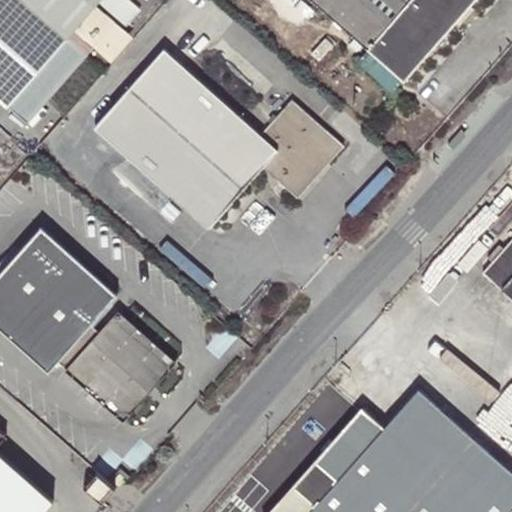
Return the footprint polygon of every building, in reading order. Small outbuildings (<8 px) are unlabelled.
[(130,4),(125,0),(0,0),(0,101),(24,123),(130,4)] [(312,0),(402,80),(473,0),(312,0)] [(207,227),(262,166),(276,150),(260,135),(165,48),(94,125),(207,227)] [(343,145),(293,99),(260,135),(276,150),(262,166),(296,197),(343,145)] [(56,359),(122,419),(173,362),(117,311),(98,331),(89,323),(116,293),(96,275),(90,281),(74,266),(79,260),(41,225),(0,269),(0,327),(10,336),(16,330),(32,345),(26,351),(47,370),(56,359)] [(494,260),(483,272),(511,297),(511,237),(504,246),(494,260)] [(488,255),(494,260),(504,246),(500,242),(488,255)] [(96,275),(79,260),(74,266),(90,281),(96,275)] [(16,330),(10,336),(26,351),(32,345),(16,330)] [(506,511),(511,506),(511,474),(418,390),(385,427),(362,408),(333,441),(323,451),(269,511),(506,511)] [(0,511),(42,511),(52,502),(0,455),(0,440),(4,436),(0,432),(0,511)] [(318,447),(323,451),(333,441),(328,436),(318,447)] [(107,483),(96,473),(89,481),(84,486),(96,497),(107,483)]
